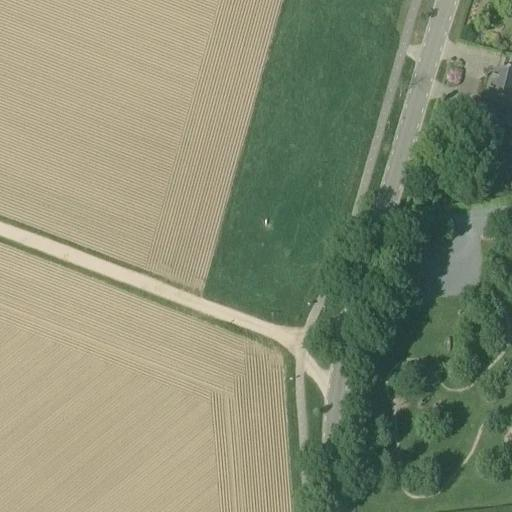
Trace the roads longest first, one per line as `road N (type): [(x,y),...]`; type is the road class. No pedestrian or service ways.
road 1 (tertiary): [(349,511),(343,351),(459,0)]
road 2 (track): [(299,341),(0,231)]
